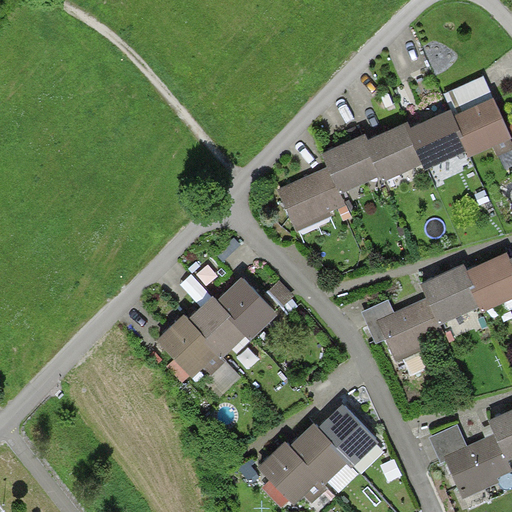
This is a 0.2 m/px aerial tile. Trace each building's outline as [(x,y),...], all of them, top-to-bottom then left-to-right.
[(458,116),(454,118),(464,140),(461,141),(467,154),(470,159),(494,149),(498,158),(511,150),(511,140),(494,99),(458,116)] [(416,129),(412,130),(419,145),(414,147),(423,166),(426,173),(467,154),(461,141),(464,140),(454,118),(452,112),(416,129)] [(373,141),(370,142),(377,156),(371,159),(379,177),(382,184),(423,166),(414,147),(419,145),(412,130),(409,124),(373,141)] [(330,153),(321,157),(327,168),(336,188),(338,187),(342,194),(379,177),(371,159),(377,156),(370,142),(367,136),(330,153)] [(336,188),(327,168),(301,179),(278,188),(298,233),(333,217),(331,213),(346,205),(342,194),(338,187),(336,188)] [(511,263),(511,261),(509,256),(473,270),(469,272),(476,288),(471,291),(479,309),(482,315),(511,301),(511,263)] [(469,272),(465,265),(430,282),(420,287),(425,299),(439,327),(441,326),(479,309),(471,291),(476,288),(469,272)] [(254,340),(278,316),(242,279),(225,296),(218,302),(250,336),(254,340)] [(281,282),(271,291),(285,305),(294,296),(281,282)] [(218,302),(213,297),(196,313),(189,320),(225,360),(250,336),(218,302)] [(439,327),(425,299),(421,301),(395,314),(389,301),(362,313),(376,345),(385,340),(396,364),(433,349),(429,343),(446,335),(441,326),(439,327)] [(189,320),(186,317),(169,332),(157,343),(174,361),(169,366),(184,382),(190,377),(193,381),(205,370),(211,377),(227,362),(225,360),(189,320)] [(379,444),(344,406),(327,423),(320,430),(333,445),(331,447),(348,465),(352,470),(379,444)] [(511,412),(498,419),(488,424),(494,436),(507,463),(508,462),(511,460),(511,412)] [(320,430),(315,425),(298,441),(291,448),(325,486),(348,465),(331,447),(333,445),(320,430)] [(445,460),(462,499),(499,482),(497,479),(511,471),(511,470),(508,462),(507,463),(494,436),(492,437),(468,447),(458,426),(431,438),(441,462),(445,460)] [(291,448),(288,444),(270,460),(259,470),(269,481),(263,487),(283,509),(290,503),(294,508),(305,497),(312,505),(328,490),(325,486),(291,448)]
